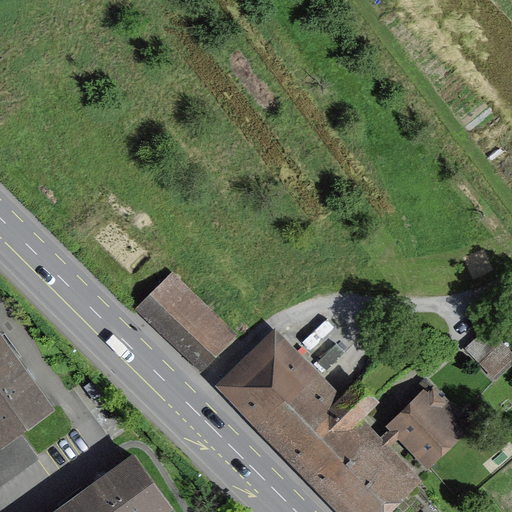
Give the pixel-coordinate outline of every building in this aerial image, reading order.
[(172,276),(138,309),(200,372),(234,339),(172,276)] [(494,379),(511,360),(511,352),(487,328),(465,350),(494,379)] [(0,350),(9,344),(0,332),(0,350)] [(276,332),(220,386),(343,511),(387,511),(422,478),(362,417),(377,402),(355,379),(338,395),(276,332)] [(0,350),(0,440),(0,441),(3,445),(18,435),(55,408),(9,344),(0,350)] [(430,388),(389,428),(428,468),(470,427),(430,388)] [(0,441),(0,490),(38,463),(18,435),(3,445),(0,441)] [(136,456),(75,500),(83,511),(168,511),(174,508),(136,456)] [(83,511),(75,500),(58,511),(83,511)]
